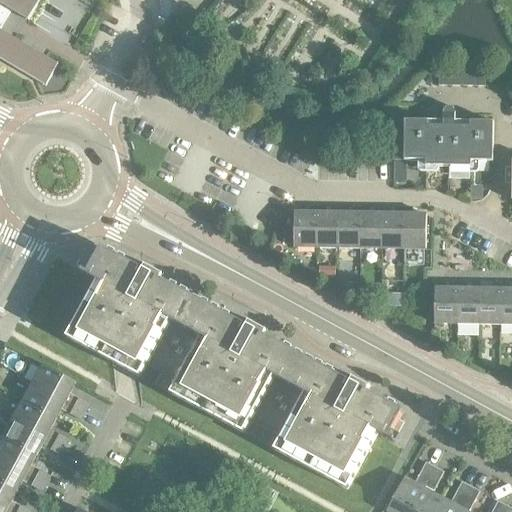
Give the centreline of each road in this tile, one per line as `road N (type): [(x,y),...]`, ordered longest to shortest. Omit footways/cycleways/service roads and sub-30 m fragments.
road 1 (secondary): [(511,422),(99,196)]
road 2 (residential): [(511,237),(436,197),(304,187),(110,83)]
road 3 (residential): [(65,511),(125,399)]
